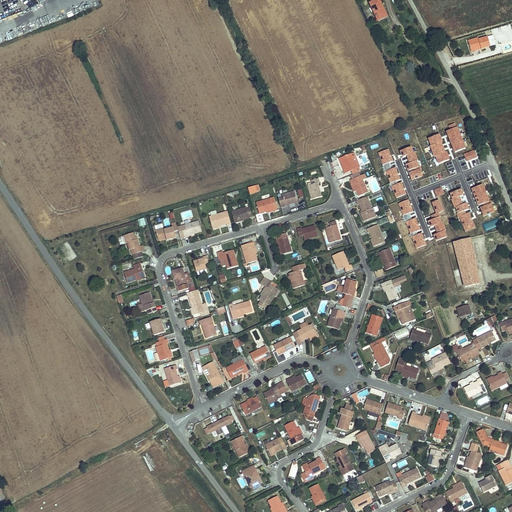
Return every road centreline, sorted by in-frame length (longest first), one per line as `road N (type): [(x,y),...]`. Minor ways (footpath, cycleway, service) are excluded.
road 1 (residential): [(344,358),(370,277),(342,207),(167,253),(159,269),(202,406)]
road 2 (residential): [(172,424),(0,183)]
road 3 (residential): [(511,208),(481,131),(410,0)]
road 4 (residential): [(303,511),(283,482),(283,465),(315,444),(335,381)]
road 5 (residential): [(469,412),(447,477),(382,511)]
road 6 (residential): [(328,366),(299,360),(202,406)]
road 7 (unknown): [(483,173),(484,257),(496,272),(511,274)]
